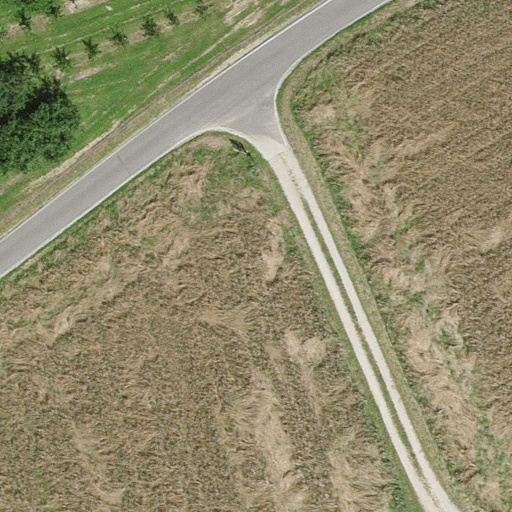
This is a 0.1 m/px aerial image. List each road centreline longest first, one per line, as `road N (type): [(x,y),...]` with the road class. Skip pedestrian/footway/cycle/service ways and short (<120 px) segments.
road 1 (track): [(447,511),(423,489),(242,78)]
road 2 (unclassified): [(0,266),(346,0)]
